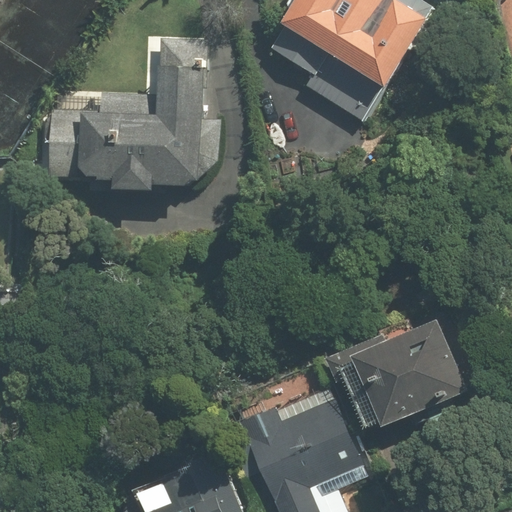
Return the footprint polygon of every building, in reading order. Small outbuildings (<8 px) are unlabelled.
[(303,0),(289,24),(392,87),(440,9),(424,0),(303,0)] [(54,180),(208,183),(211,39),(164,38),(162,114),(55,112),(54,180)] [(439,307),(352,344),(390,433),(477,395),(439,307)] [(334,381),(245,420),(286,511),(351,511),(343,492),(377,477),(334,381)] [(245,511),(220,442),(190,453),(195,467),(133,489),(141,511),(245,511)]
